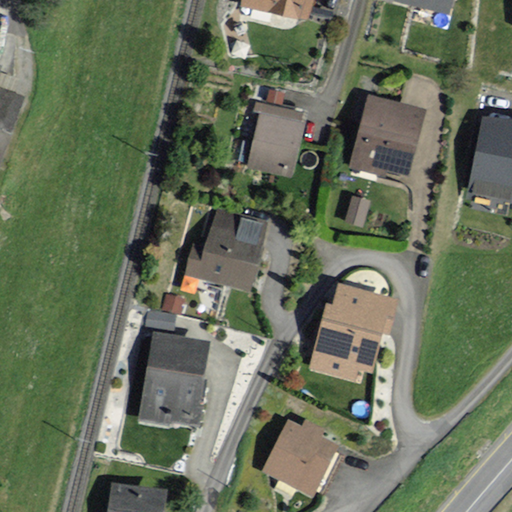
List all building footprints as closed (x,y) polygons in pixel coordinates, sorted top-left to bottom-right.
[(244,0),(244,1),(308,17),(311,0),(244,0)] [(407,0),(447,10),(449,0),(407,0)] [(0,71),(3,63),(0,61),(0,168),(25,95),(0,86),(0,71)] [(425,110),(370,96),(353,160),(408,174),(425,110)] [(300,114),(258,103),(256,110),(263,112),(250,163),(290,173),(302,124),(298,123),(300,114)] [(511,122),(484,119),(475,195),(478,195),(477,204),(505,207),(507,197),(511,197),(511,122)] [(371,200),(351,196),(345,223),(365,228),(371,200)] [(273,223),(219,210),(208,255),(190,251),(185,272),(256,290),(273,223)] [(396,299),(341,287),(337,305),(327,303),(313,370),(357,380),(360,368),(371,371),(383,315),(392,316),(396,299)] [(212,340),(153,331),(140,414),(200,423),(212,340)] [(302,425),(287,418),(263,470),(315,495),(340,444),(322,436),(326,428),(305,418),(302,425)] [(163,511),(166,490),(109,483),(105,511),(163,511)]
